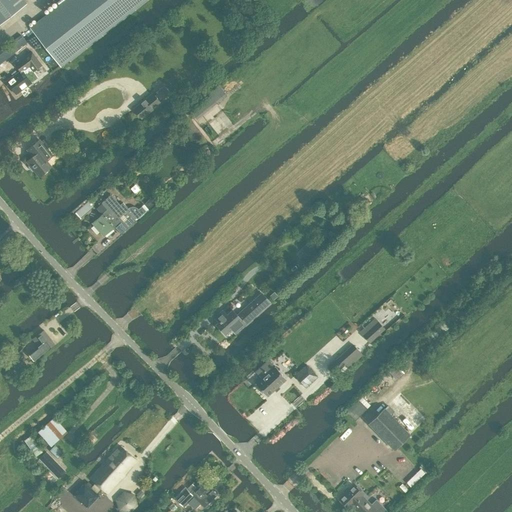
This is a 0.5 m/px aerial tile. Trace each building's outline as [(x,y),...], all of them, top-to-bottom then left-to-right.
[(0,0),(0,19),(8,13),(24,2),(22,0),(0,0)] [(64,0),(30,27),(61,66),(146,0),(64,0)] [(42,65),(32,52),(24,58),(15,64),(21,72),(29,66),(33,71),(42,65)] [(153,93),(133,109),(141,119),(161,103),(158,100),(161,98),(162,100),(170,93),(163,85),(155,92),(157,93),(154,95),(153,93)] [(196,119),(227,95),(218,85),(208,93),(210,96),(190,112),(196,119)] [(39,140),(27,149),(33,157),(27,161),(30,165),(28,166),(32,171),(34,170),(39,177),(51,167),(46,161),(52,156),(39,140)] [(149,209),(159,199),(155,194),(145,204),(149,209)] [(120,205),(111,195),(106,199),(104,200),(105,201),(103,203),(108,209),(92,223),(104,236),(120,222),(126,229),(137,219),(146,211),(142,207),(138,210),(138,209),(137,208),(136,208),(134,207),(132,207),(131,207),(130,207),(129,208),(128,209),(123,202),(120,205)] [(306,255),(300,261),(304,266),(318,253),(314,248),(306,255)] [(223,310),(216,316),(220,320),(216,324),(225,334),(231,328),(236,333),(270,302),(262,292),(237,314),(232,309),(227,314),(223,310)] [(447,329),(461,317),(453,309),(440,322),(447,329)] [(432,345),(447,331),(439,323),(425,338),(432,345)] [(367,327),(360,332),(370,343),(382,332),(376,325),(370,330),(367,327)] [(39,337),(41,338),(33,345),(31,343),(22,351),(31,363),(55,344),(45,332),(39,337)] [(27,366),(20,357),(12,363),(20,372),(27,366)] [(328,367),(334,375),(346,364),(340,357),(328,367)] [(267,373),(255,384),(267,397),(287,379),(275,366),(274,366),(269,360),(261,367),(264,370),(264,371),(265,372),(267,373)] [(305,387),(318,377),(307,364),(295,375),(305,387)] [(355,420),(366,409),(357,400),(346,412),(355,420)] [(388,405),(369,424),(394,450),(410,434),(391,415),(394,411),(388,405)] [(57,458),(62,453),(54,444),(67,432),(54,417),(38,432),(49,444),(46,448),(57,458)] [(35,456),(42,452),(31,435),(24,440),(35,456)] [(107,494),(137,460),(120,446),(90,478),(95,483),(91,487),(85,482),(73,494),(87,508),(99,496),(96,493),(101,488),(107,494)] [(58,479),(66,471),(46,451),(39,458),(58,479)] [(427,474),(429,472),(422,464),(419,466),(421,468),(406,483),(410,487),(425,472),(427,474)] [(185,488),(175,498),(184,507),(191,500),(194,497),(204,508),(211,500),(205,493),(211,487),(204,479),(196,487),(190,493),(187,489),(185,488)] [(353,485),(339,499),(349,509),(351,506),(357,511),(375,511),(376,511),(377,511),(385,511),(387,510),(376,499),(371,505),(362,496),(363,495),(353,485)] [(124,511),(130,511),(137,505),(134,494),(123,492),(115,499),(118,510),(124,511)]
